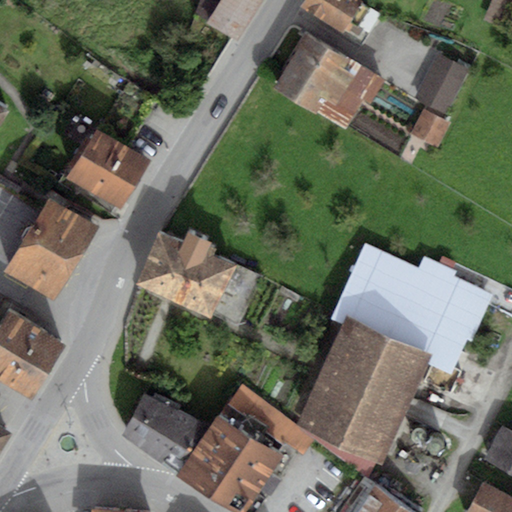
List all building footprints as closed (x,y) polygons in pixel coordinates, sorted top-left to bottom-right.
[(262,0),(222,0),(208,23),(237,41),(262,0)] [(379,15),(355,0),(305,0),(301,7),(341,33),(349,20),(368,32),(379,15)] [(491,0),(483,19),(499,26),(511,0),(491,0)] [(306,34),(273,86),(347,132),(379,80),(306,34)] [(469,69),(439,54),(415,98),(445,114),(469,69)] [(0,129),(9,115),(0,108),(0,129)] [(448,121),(424,109),(412,132),(436,144),(448,121)] [(150,162),(96,129),(66,178),(120,211),(150,162)] [(95,229),(44,201),(1,276),(52,305),(95,229)] [(182,242),(157,231),(134,284),(210,317),(211,315),(235,325),(257,274),(215,255),(218,248),(210,244),(211,241),(187,231),(182,242)] [(65,345),(9,312),(0,326),(0,379),(32,399),(65,345)] [(432,354),(347,316),(298,425),(383,463),(432,354)] [(244,383),(217,416),(210,426),(181,472),(179,475),(237,511),(243,511),(271,473),(281,480),(314,439),(244,383)] [(148,453),(175,409),(144,393),(124,435),(148,453)] [(210,426),(175,409),(148,453),(181,472),(210,426)] [(0,451),(11,434),(0,427),(0,451)] [(511,432),(503,428),(486,459),(511,473),(511,432)] [(410,438),(412,441),(416,443),(419,443),(423,441),(424,438),(424,434),(422,431),(419,429),(415,429),(412,431),(410,434),(410,438)] [(428,444),(430,448),(433,449),(437,449),(440,447),(442,444),(442,440),(440,437),(436,435),(432,435),(429,437),(427,441),(428,444)] [(511,511),(511,498),(484,483),(467,511),(511,511)] [(413,511),(375,484),(354,511),(413,511)]
